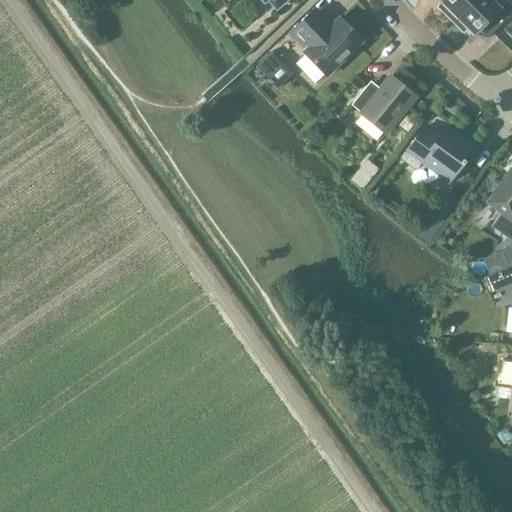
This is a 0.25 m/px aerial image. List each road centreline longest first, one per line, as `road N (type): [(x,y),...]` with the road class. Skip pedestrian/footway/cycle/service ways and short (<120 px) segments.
road 1 (track): [(314,365),(417,511)]
road 2 (residential): [(495,98),(389,0)]
